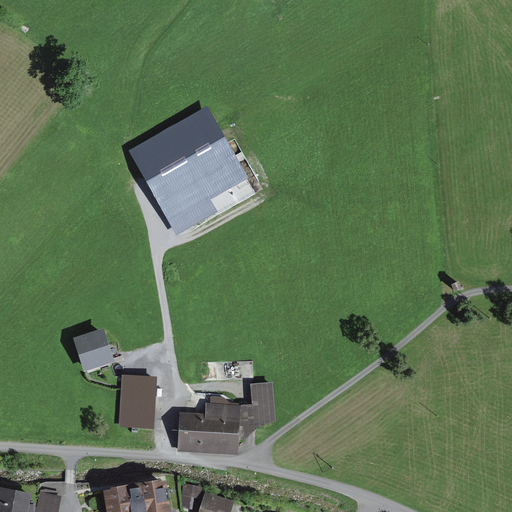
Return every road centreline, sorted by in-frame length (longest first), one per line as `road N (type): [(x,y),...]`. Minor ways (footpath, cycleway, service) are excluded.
road 1 (track): [(189,2),(147,56),(130,141),(169,342)]
road 2 (unclassified): [(253,465),(270,441),(446,305),(511,288)]
road 3 (unclassified): [(0,446),(253,465)]
road 4 (unclassified): [(253,465),(376,500)]
